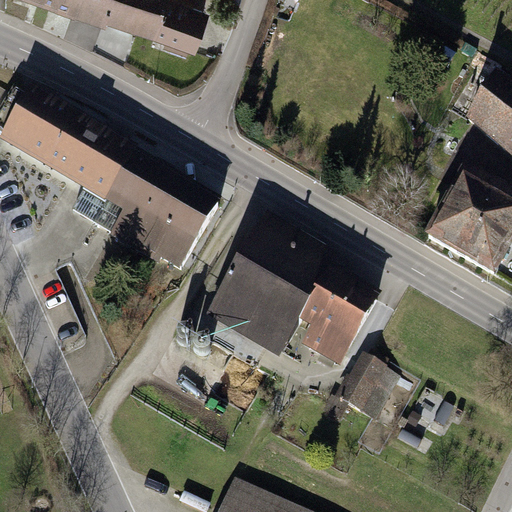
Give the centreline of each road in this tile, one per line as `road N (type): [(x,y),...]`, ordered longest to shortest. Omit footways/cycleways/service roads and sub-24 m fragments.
road 1 (primary): [(197,145),(511,324)]
road 2 (unknown): [(265,184),(82,433)]
road 3 (residential): [(0,251),(118,511)]
road 4 (primary): [(0,41),(197,145)]
road 5 (residential): [(197,145),(257,0)]
road 6 (track): [(511,58),(402,0)]
